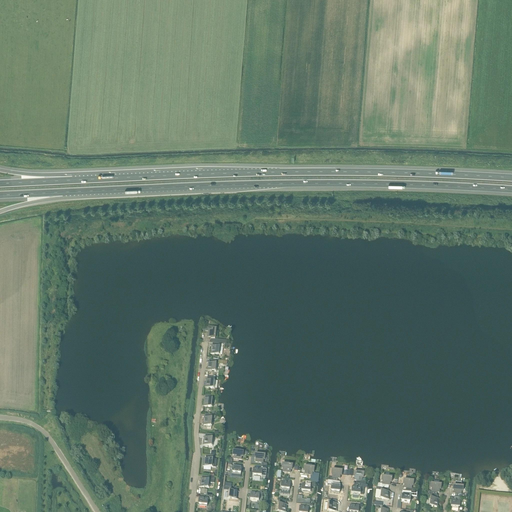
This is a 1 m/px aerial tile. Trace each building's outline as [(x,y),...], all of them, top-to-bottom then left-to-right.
[(206,327),(205,331),(208,331),(208,337),(211,338),(211,339),(215,339),(215,336),(216,336),(217,333),(216,333),(216,329),(214,329),(215,327),(208,326),(208,327),(206,327)] [(209,353),(209,354),(220,355),(222,355),(223,348),(221,347),(220,347),(221,344),(218,344),(218,347),(210,346),(212,346),(211,354),(209,353)] [(206,370),(206,371),(217,372),(217,371),(217,364),(217,361),(215,360),(215,363),(207,363),(208,363),(207,370),(206,370)] [(204,387),(215,389),(215,388),(213,388),(214,381),(216,381),(215,381),(215,377),(213,377),(213,380),(205,380),(206,380),(206,387),(204,387)] [(202,406),(213,407),(211,407),(212,400),(213,400),(213,399),(213,396),(211,396),(211,399),(203,398),(203,399),(204,399),(204,406),(202,406)] [(202,425),(212,426),(211,426),(212,418),(213,419),(213,418),(213,415),(211,415),(210,418),(203,417),(203,418),(204,418),(203,425),(202,425)] [(202,445),(213,446),(211,446),(212,438),(214,439),(214,438),(213,438),(213,435),(211,435),(211,438),(203,437),(204,438),(204,445),(202,445)] [(233,451),(233,456),(234,456),(233,459),(241,460),(241,457),(243,457),(243,453),(240,452),(240,451),(236,451),(236,452),(233,451)] [(255,455),(254,459),(256,459),(255,462),(261,463),(263,463),(263,460),(264,460),(265,456),(262,455),(262,454),(258,454),(258,455),(255,455)] [(203,466),(213,467),(216,468),(217,460),(214,459),(214,456),(212,456),(208,456),(208,459),(203,458),(203,459),(205,459),(204,466),(203,466)] [(282,465),(282,469),(283,469),(283,472),(290,473),(290,470),(292,470),(292,466),(289,466),(289,464),(282,463),(282,465)] [(233,466),(232,474),(232,473),(240,473),(240,475),(241,475),(241,467),(233,466)] [(253,468),(253,475),(254,476),(254,477),(260,478),(260,476),(261,476),(265,477),(266,467),(261,466),(260,469),(253,468)] [(304,467),(304,472),(305,472),(304,475),(310,475),(310,482),(312,482),(316,482),(317,482),(318,475),(313,474),(314,473),(314,468),(311,468),(311,467),(307,467),(307,468),(304,467)] [(332,470),(331,475),(333,475),(332,478),(340,479),(340,476),(341,476),(342,471),(339,471),(339,470),(335,470),(335,471),(332,470)] [(354,473),(353,477),(354,477),(354,480),(362,481),(362,478),(363,478),(364,474),(360,474),(360,473),(357,472),(357,473),(354,473)] [(378,483),(378,487),(380,487),(383,488),(383,485),(390,485),(390,482),(391,482),(392,478),(388,478),(388,477),(385,476),(385,477),(382,477),(381,481),(382,481),(382,484),(378,483)] [(199,486),(199,487),(209,488),(208,487),(208,483),(214,483),(215,478),(210,477),(208,477),(208,480),(200,479),(201,479),(200,487),(199,486)] [(403,481),(403,485),(404,485),(404,488),(411,489),(412,486),(413,486),(413,482),(410,481),(410,480),(407,480),(407,481),(403,481)] [(427,491),(427,494),(430,495),(430,492),(431,492),(439,493),(439,489),(441,490),(441,485),(439,485),(439,481),(434,481),(434,485),(431,484),(431,489),(432,489),(431,492),(427,491)] [(280,490),(280,493),(289,494),(289,491),(290,483),(281,482),(280,490)] [(453,486),(452,490),(454,490),(453,494),(461,494),(461,491),(462,491),(463,487),(461,487),(461,483),(456,482),(455,486),(453,486)] [(302,484),(301,491),(310,492),(311,485),(302,484)] [(331,485),(331,493),(331,491),(339,492),(339,494),(340,485),(332,484),(331,485)] [(363,495),(364,488),(352,486),(351,494),(360,495),(363,495)] [(227,498),(238,499),(236,499),(237,492),(239,492),(231,491),(231,488),(229,487),(229,490),(228,490),(228,491),(230,491),(229,498),(227,498)] [(376,487),(376,490),(379,491),(381,491),(380,498),(379,498),(380,499),(389,500),(389,499),(388,499),(389,492),(390,492),(382,491),(383,488),(380,487),(378,487),(376,487)] [(251,493),(250,500),(259,501),(259,496),(261,497),(262,491),(260,490),(259,494),(251,493)] [(402,494),(401,503),(401,501),(410,502),(409,504),(410,504),(411,496),(411,495),(402,494)] [(430,495),(429,498),(430,498),(430,506),(439,507),(437,506),(438,499),(439,499),(432,498),(432,495),(430,495)] [(199,497),(198,506),(199,504),(207,505),(207,507),(208,498),(199,497)] [(327,510),(327,511),(337,511),(336,511),(337,504),(338,504),(330,503),(331,500),(329,500),(328,503),(329,503),(328,511),(327,510)] [(451,500),(451,507),(452,507),(452,510),(458,511),(458,508),(459,508),(460,501),(451,500)] [(276,511),(279,511),(285,511),(286,505),(288,505),(280,504),(280,501),(278,501),(278,504),(277,504),(279,504),(278,511),(276,511)]
